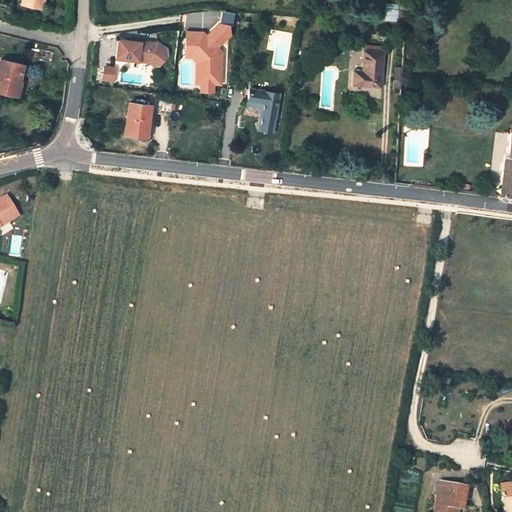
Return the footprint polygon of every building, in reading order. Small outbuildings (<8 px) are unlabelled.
[(397,23),(398,9),(384,8),(383,21),(397,23)] [(187,27),(184,45),(199,47),(203,52),(202,57),(197,59),(194,80),(198,80),(197,88),(206,89),(207,81),(214,82),(218,50),(214,45),(228,34),(228,24),(220,21),(208,30),(211,33),(208,35),(202,28),(187,27)] [(118,39),(116,58),(149,61),(155,64),(160,63),(166,54),(165,49),(157,41),(148,40),(148,42),(118,39)] [(199,47),(184,45),(183,52),(193,56),(192,64),(192,84),(193,88),(197,88),(198,80),(194,80),(197,59),(202,57),(203,52),(199,47)] [(382,51),(380,51),(365,50),(364,50),(362,71),(353,70),(353,85),(381,86),(382,51)] [(22,64),(0,59),(0,91),(11,94),(14,82),(18,83),(22,64)] [(393,81),(401,81),(401,80),(402,66),(394,66),(393,81)] [(116,68),(104,67),(104,80),(115,81),(116,68)] [(400,90),(401,81),(393,81),(392,89),(400,90)] [(20,84),(18,83),(14,82),(11,94),(18,95),(20,84)] [(261,103),(260,108),(257,130),(271,132),(278,93),(249,88),(247,100),(261,103)] [(125,134),(147,137),(151,105),(129,103),(125,134)] [(503,196),(511,196),(511,131),(510,131),(508,156),(503,196)] [(0,197),(0,222),(6,219),(8,221),(17,215),(3,195),(0,197)] [(442,496),(438,511),(457,511),(458,509),(461,509),(466,487),(440,482),(437,494),(442,496)] [(502,506),(511,504),(511,482),(499,485),(502,506)] [(438,511),(442,496),(437,494),(433,511),(438,511)]
